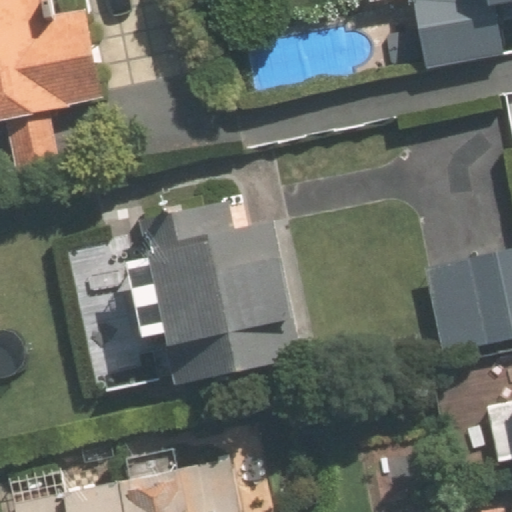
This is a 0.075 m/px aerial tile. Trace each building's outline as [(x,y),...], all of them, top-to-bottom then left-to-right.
[(0,0),(0,111),(16,109),(28,169),(76,160),(64,99),(115,89),(97,0),(95,0),(68,5),(66,0),(0,0)] [(511,30),(511,23),(511,22),(511,0),(379,0),(382,14),(421,7),(434,74),(511,60),(511,30)] [(71,244),(99,390),(313,349),(285,204),(248,211),(244,190),(139,210),(143,231),(71,244)] [(511,255),(434,273),(454,359),(511,345),(511,255)] [(28,495),(32,511),(256,511),(242,447),(28,495)]
